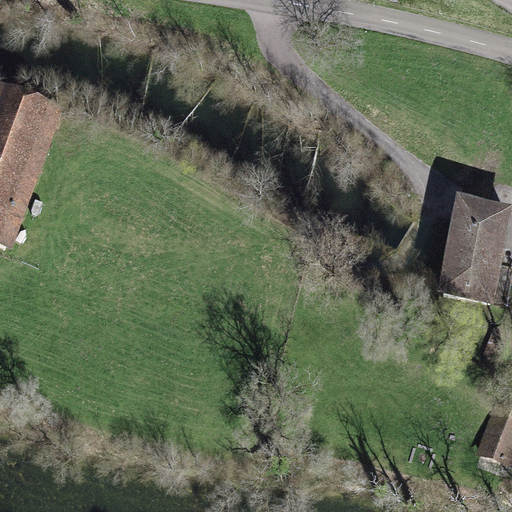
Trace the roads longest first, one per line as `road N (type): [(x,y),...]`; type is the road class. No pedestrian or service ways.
road 1 (track): [(397,275),(364,283),(283,251),(199,193),(93,136)]
road 2 (secondary): [(511,51),(392,20)]
